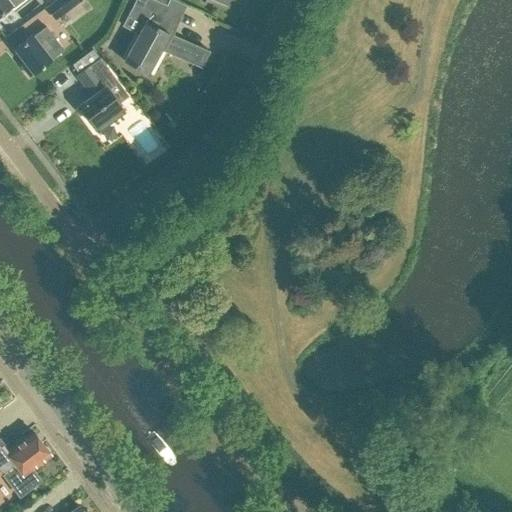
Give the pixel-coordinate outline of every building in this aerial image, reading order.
[(0,0),(0,12),(9,6),(12,9),(24,0),(0,0)] [(80,0),(55,0),(45,7),(54,20),(81,1),(80,0)] [(170,35),(155,28),(167,0),(133,0),(132,3),(150,12),(146,21),(124,61),(147,74),(160,49),(201,66),(208,51),(170,35)] [(62,49),(52,36),(44,26),(13,50),(23,63),(19,66),(28,77),(32,74),(51,60),(50,59),(62,49)] [(122,111),(104,87),(110,83),(94,61),(75,74),(92,97),(78,107),(96,131),(122,111)] [(5,452),(0,445),(0,472),(13,463),(17,468),(7,475),(19,492),(35,480),(29,471),(50,455),(49,453),(49,450),(47,447),(43,445),(33,432),(5,452)]
